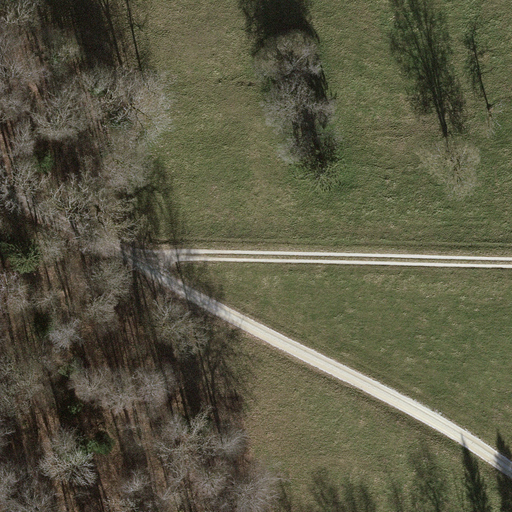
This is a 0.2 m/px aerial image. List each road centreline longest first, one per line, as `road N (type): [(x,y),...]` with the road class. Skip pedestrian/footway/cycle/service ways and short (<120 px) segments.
road 1 (track): [(129,254),(511,468)]
road 2 (track): [(129,254),(511,262)]
road 3 (track): [(0,189),(129,254)]
